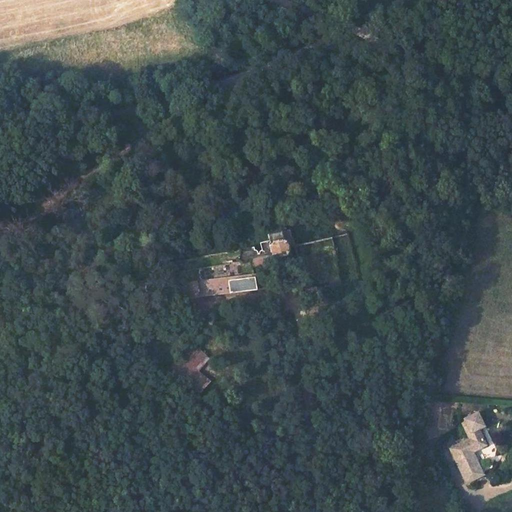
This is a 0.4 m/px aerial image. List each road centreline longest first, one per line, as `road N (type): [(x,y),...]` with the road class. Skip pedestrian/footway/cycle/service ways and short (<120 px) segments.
road 1 (unclassified): [(0,116),(101,117),(327,44),(404,58)]
road 2 (unclassified): [(317,511),(297,294)]
road 3 (track): [(274,0),(356,29),(404,58)]
road 4 (unclassified): [(511,124),(404,58)]
